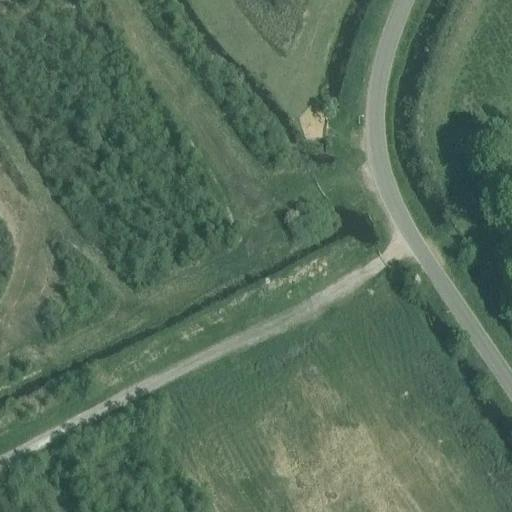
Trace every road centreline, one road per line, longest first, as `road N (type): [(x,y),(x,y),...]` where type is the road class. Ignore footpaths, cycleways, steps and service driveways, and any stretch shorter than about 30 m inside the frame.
road 1 (track): [(410,236),(313,307),(0,464)]
road 2 (unclassified): [(511,388),(410,236),(378,162),(380,67),(403,0)]
